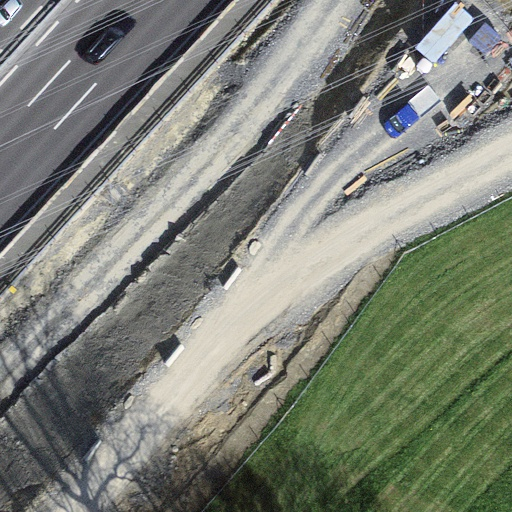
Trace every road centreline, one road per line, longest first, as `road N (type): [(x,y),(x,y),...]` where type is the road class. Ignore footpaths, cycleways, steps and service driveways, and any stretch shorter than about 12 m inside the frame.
road 1 (primary): [(511,49),(346,231),(121,511)]
road 2 (motorway): [(0,165),(152,0)]
